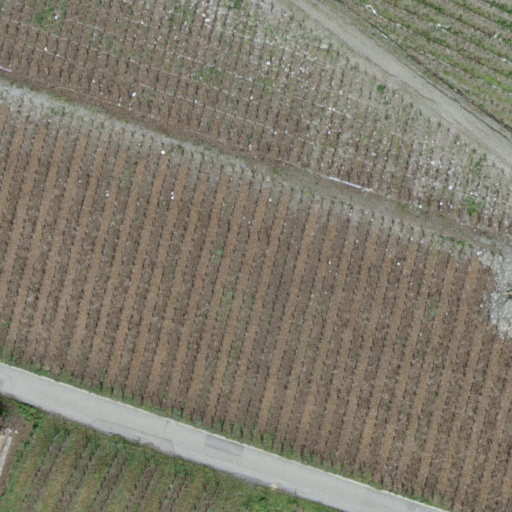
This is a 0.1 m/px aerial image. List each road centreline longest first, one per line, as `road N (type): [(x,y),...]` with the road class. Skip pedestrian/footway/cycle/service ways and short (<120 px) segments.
road 1 (track): [(511,246),(0,80)]
road 2 (track): [(511,153),(302,0)]
